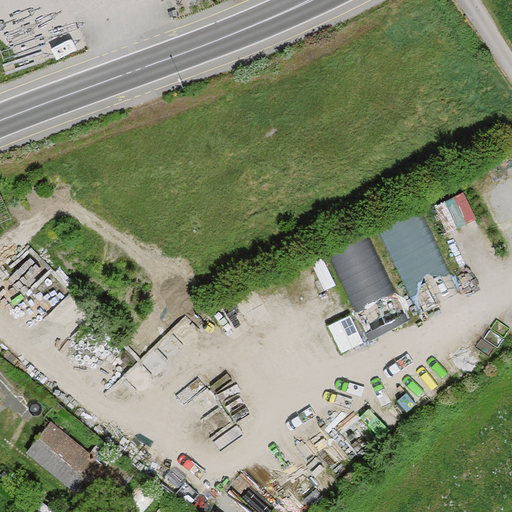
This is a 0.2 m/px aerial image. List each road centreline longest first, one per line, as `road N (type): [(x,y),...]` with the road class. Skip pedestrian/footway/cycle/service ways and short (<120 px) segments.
road 1 (track): [(0,331),(69,389),(140,425),(173,458),(207,466),(254,456),(293,435),(428,341),(511,297)]
road 2 (secondary): [(312,0),(0,121)]
